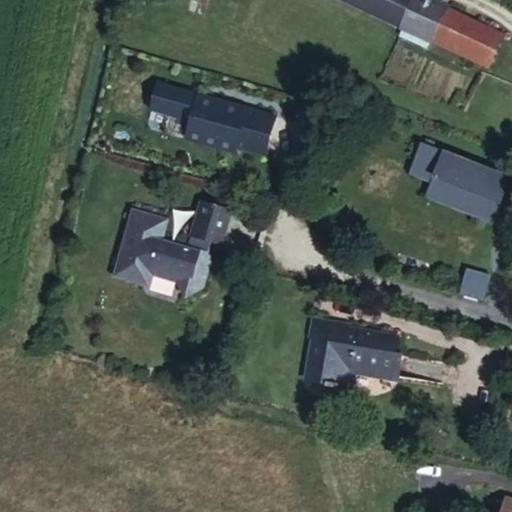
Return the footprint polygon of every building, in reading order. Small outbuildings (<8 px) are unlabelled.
[(440,0),(356,0),(484,62),(500,29),(440,0)] [(190,115),(186,130),(262,153),(273,115),(157,80),(150,103),(190,115)] [(495,208),(507,178),(419,145),(409,171),(431,180),(425,194),(490,219),(495,208)] [(511,214),(511,180),(507,178),(495,208),(511,214)] [(172,191),(137,180),(130,207),(111,272),(135,279),(148,272),(148,269),(173,277),(184,293),(200,284),(208,256),(206,251),(209,239),(220,241),(230,208),(200,199),(186,246),(159,237),(172,191)] [(459,271),(453,293),(476,300),(482,278),(459,271)] [(356,346),(360,330),(362,326),(326,316),(319,337),(324,337),(356,346)] [(412,345),(360,330),(356,346),(324,337),(313,380),(355,393),(360,378),(405,391),(415,364),(406,362),(412,345)]
